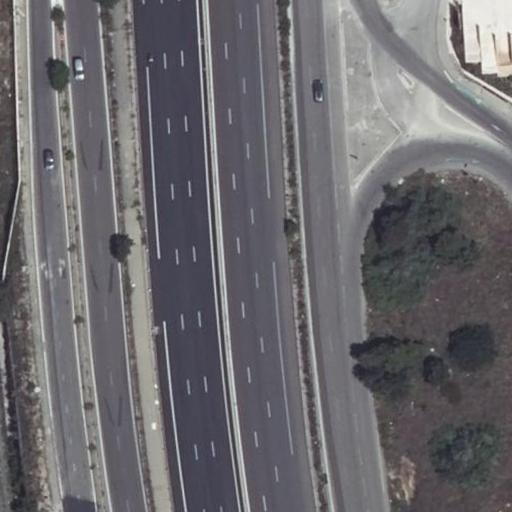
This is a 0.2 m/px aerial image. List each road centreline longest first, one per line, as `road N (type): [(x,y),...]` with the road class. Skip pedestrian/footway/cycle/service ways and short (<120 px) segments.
road 1 (primary): [(81,0),(131,511)]
road 2 (motorway): [(278,511),(249,272),(232,0)]
road 3 (primary): [(44,0),(63,410),(81,511)]
road 4 (motorway): [(179,0),(222,511)]
road 5 (primary): [(337,312),(316,0)]
road 6 (unclassified): [(337,312),(366,205),(387,169),(421,148),(459,141),(511,158)]
road 7 (unclassified): [(511,138),(404,50),(364,0)]
road 8 (primary): [(360,511),(337,312)]
